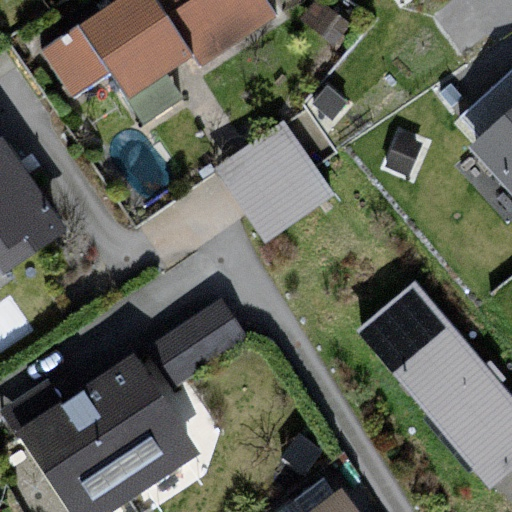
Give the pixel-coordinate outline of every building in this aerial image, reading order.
[(106,0),(30,52),(69,108),(101,88),(125,122),(257,31),(234,0),(106,0)] [(511,109),(471,148),(511,192),(511,109)] [(286,114),(219,164),(271,234),(338,185),(286,114)] [(0,177),(0,263),(42,236),(0,177)] [(511,419),(401,286),(344,334),(478,496),(511,464),(511,419)] [(204,296),(0,422),(0,429),(49,511),(108,511),(188,458),(150,396),(240,343),(204,296)] [(336,511),(324,494),(299,511),(336,511)]
